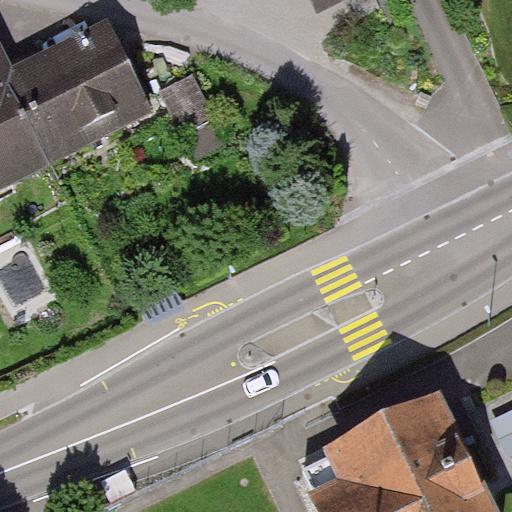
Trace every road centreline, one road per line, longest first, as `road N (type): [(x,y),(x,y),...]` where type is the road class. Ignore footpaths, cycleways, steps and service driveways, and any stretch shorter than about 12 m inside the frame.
road 1 (primary): [(0,473),(353,309),(447,251)]
road 2 (residential): [(447,251),(375,140),(313,85),(215,31),(103,0)]
